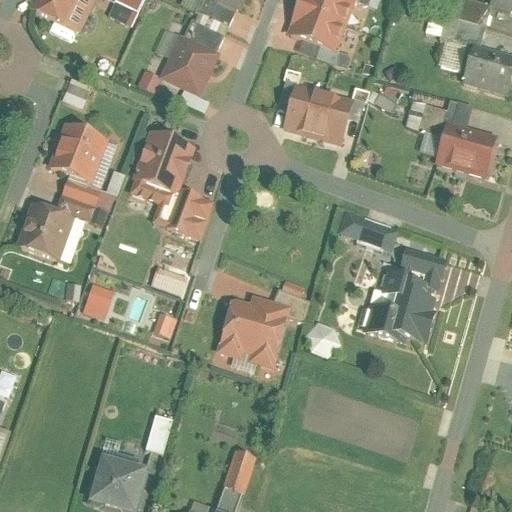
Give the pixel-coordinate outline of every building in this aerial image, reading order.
[(98,0),(37,0),(30,17),(80,40),(98,0)] [(144,0),(119,0),(117,6),(137,16),(144,0)] [(248,0),(205,0),(241,16),(248,0)] [(303,0),(290,44),(339,59),(357,3),(346,0),(303,0)] [(511,0),(496,0),(494,9),(511,15),(511,0)] [(215,59),(223,41),(193,28),(185,45),(215,59)] [(185,45),(180,43),(162,85),(199,102),(218,60),(215,59),(185,45)] [(471,86),(511,99),(511,95),(511,66),(480,57),(471,86)] [(69,85),(59,107),(79,116),(89,93),(69,85)] [(286,138),(342,156),(357,110),(300,92),(286,138)] [(108,146),(65,131),(49,176),(91,191),(108,146)] [(435,168),(490,185),(501,150),(447,133),(435,168)] [(198,153),(153,136),(130,199),(160,210),(154,228),(169,233),(182,196),(198,153)] [(101,200),(67,188),(62,201),(96,213),(101,200)] [(200,244),(214,208),(182,196),(169,233),(200,244)] [(96,213),(62,201),(56,217),(77,225),(90,229),(96,213)] [(34,209),(19,251),(62,267),(77,225),(56,217),(34,209)] [(398,233),(348,218),(341,241),(391,256),(398,233)] [(447,267),(407,255),(401,273),(427,281),(442,285),(447,267)] [(192,284),(174,278),(165,303),(184,310),(192,284)] [(442,285),(427,281),(424,291),(438,296),(442,285)] [(395,322),(389,340),(422,350),(438,296),(424,291),(405,286),(395,322)] [(88,291),(80,320),(103,326),(110,296),(88,291)] [(310,306),(278,297),(274,311),(289,315),(287,321),(305,326),(310,306)] [(233,306),(218,358),(240,363),(242,356),(256,359),(254,367),(273,372),(287,321),(289,315),(274,311),(253,305),(251,311),(233,306)] [(374,316),(367,337),(388,344),(389,340),(395,322),(374,316)] [(157,341),(168,345),(173,326),(162,323),(157,341)] [(340,346),(316,327),(300,347),(324,366),(340,346)] [(16,390),(0,384),(0,400),(11,404),(16,390)] [(171,427),(155,422),(145,456),(162,461),(171,427)] [(231,457),(220,492),(225,493),(236,459),(231,457)] [(256,465),(236,459),(226,494),(245,499),(256,465)] [(136,511),(146,480),(101,467),(89,509),(100,511),(136,511)]
